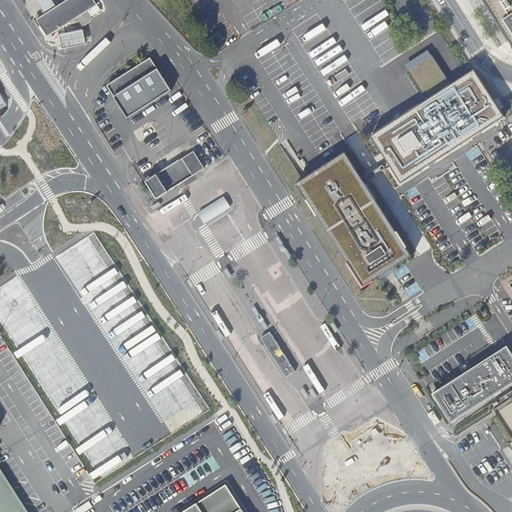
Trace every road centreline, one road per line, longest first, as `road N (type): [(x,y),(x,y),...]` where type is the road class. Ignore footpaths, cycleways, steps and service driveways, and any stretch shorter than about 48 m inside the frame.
road 1 (unclassified): [(465,503),(217,108),(132,0)]
road 2 (unclassified): [(0,22),(317,511)]
road 3 (unknown): [(347,132),(310,148),(249,44)]
